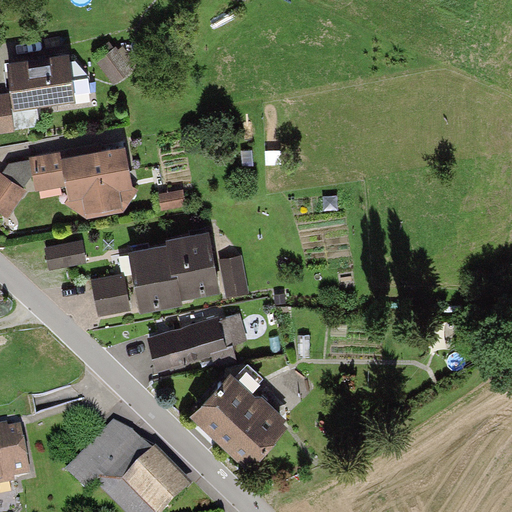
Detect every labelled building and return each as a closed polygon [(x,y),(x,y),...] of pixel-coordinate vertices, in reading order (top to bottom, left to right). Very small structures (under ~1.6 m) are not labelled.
[(116,47),(97,62),(116,86),(135,71),(116,47)] [(70,56),(7,65),(13,113),(77,106),(76,95),(91,93),(89,76),(76,62),(71,63),(70,56)] [(0,133),(14,132),(9,94),(0,95),(0,133)] [(60,153),(30,157),(30,160),(33,176),(36,192),(66,186),(69,198),(65,203),(88,219),(124,211),(139,190),(133,187),(126,148),(62,160),(60,153)] [(0,173),(0,211),(10,218),(28,191),(24,188),(31,177),(33,176),(30,160),(11,164),(3,175),(0,173)] [(184,191),(162,195),(165,209),(186,206),(184,191)] [(221,295),(210,234),(166,241),(167,246),(173,278),(179,277),(183,301),(221,295)] [(83,242),(45,248),(49,270),(87,263),(83,242)] [(167,246),(131,254),(141,314),(184,305),(183,301),(179,277),(173,278),(167,246)] [(242,256),(220,260),(227,297),(249,293),(242,256)] [(125,274),(93,280),(99,316),(131,310),(125,274)] [(241,314),(148,339),(157,372),(210,358),(214,372),(240,365),(235,346),(249,342),(241,314)] [(233,374),(192,418),(251,472),(289,428),(283,424),(287,420),(262,398),(258,399),(253,394),(264,379),(248,364),(237,377),(233,374)] [(0,484),(18,481),(17,477),(31,474),(21,422),(8,424),(8,421),(0,422),(0,484)] [(115,421),(66,469),(92,492),(99,484),(129,511),(162,511),(192,480),(156,443),(151,446),(134,430),(115,421)]
